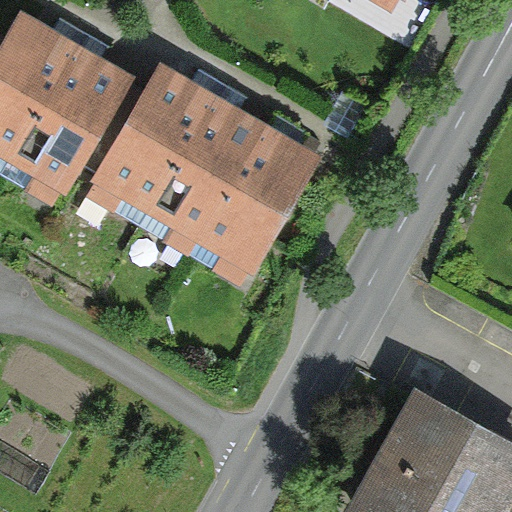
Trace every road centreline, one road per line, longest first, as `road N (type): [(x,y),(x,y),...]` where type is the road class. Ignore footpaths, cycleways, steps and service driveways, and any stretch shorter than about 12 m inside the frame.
road 1 (tertiary): [(511,39),(363,302)]
road 2 (tertiary): [(363,302),(246,511)]
road 3 (residential): [(511,383),(363,302)]
